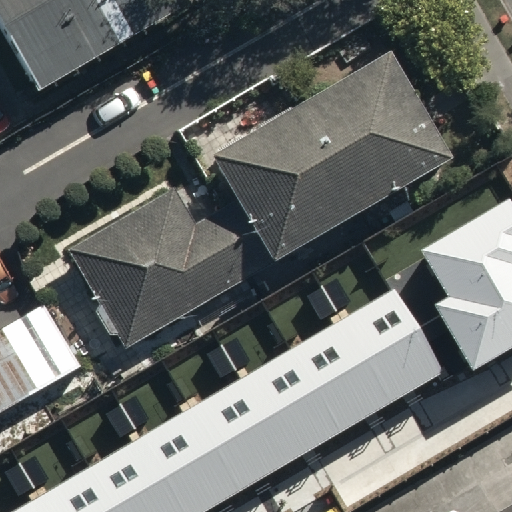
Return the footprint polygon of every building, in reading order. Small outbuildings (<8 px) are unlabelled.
[(0,0),(0,24),(38,90),(178,9),(173,0),(0,0)] [(66,249),(97,302),(93,311),(106,335),(117,336),(125,351),(446,158),(382,51),(206,157),(232,200),(192,224),(170,187),(66,249)] [(450,296),(434,306),(473,371),(511,348),(511,200),(511,198),(422,250),(450,296)] [(11,511),(204,511),(443,372),(394,289),(11,511)] [(0,411),(76,368),(39,304),(0,325),(0,411)] [(155,362),(100,392),(118,425),(173,395),(155,362)]
